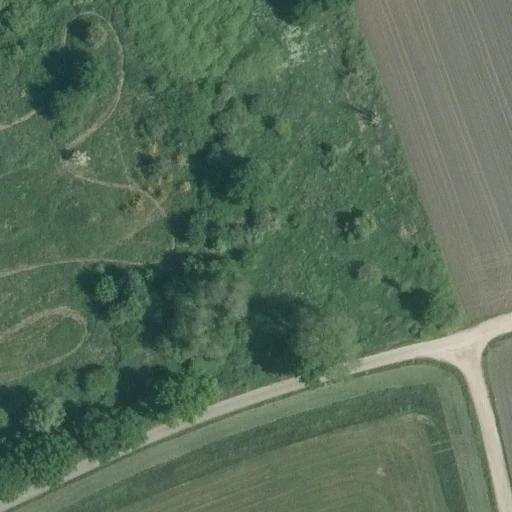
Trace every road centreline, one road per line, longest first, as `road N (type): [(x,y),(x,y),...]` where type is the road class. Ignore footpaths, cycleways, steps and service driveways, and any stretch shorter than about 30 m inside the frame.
road 1 (unclassified): [(0,506),(233,402),(467,338)]
road 2 (track): [(506,511),(467,338),(511,326)]
